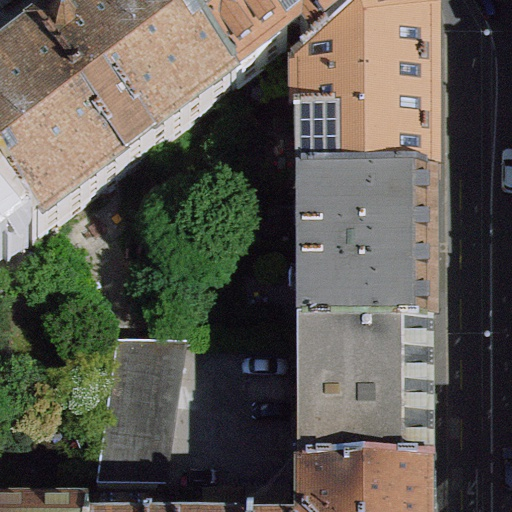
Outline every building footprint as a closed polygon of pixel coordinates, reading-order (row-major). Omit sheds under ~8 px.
[(163,0),(125,0),(0,95),(0,185),(30,232),(38,247),(238,96),(163,0)] [(163,0),(238,96),(306,46),(321,65),(408,0),(163,0)] [(430,39),(413,0),(408,0),(321,65),(295,86),(307,103),(302,107),(304,198),(428,195),(430,39)] [(306,46),(238,96),(254,117),(295,86),(321,65),(306,46)] [(0,185),(0,254),(30,232),(0,185)] [(430,348),(428,195),(304,198),(304,350),(430,348)] [(430,348),(304,350),(306,462),(306,490),(431,489),(431,461),(430,348)] [(179,349),(122,349),(104,465),(100,491),(160,492),(179,349)] [(0,362),(0,417),(25,401),(0,362)] [(430,511),(431,489),(306,490),(305,511),(430,511)]
